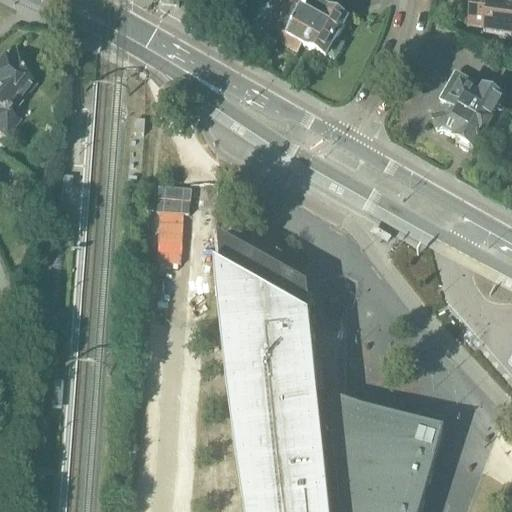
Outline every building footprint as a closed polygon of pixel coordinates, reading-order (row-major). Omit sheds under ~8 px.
[(282,0),(264,33),(292,50),(296,44),(312,53),(326,61),(327,59),(335,63),(344,47),(336,42),(347,24),(309,2),(309,0),(282,0)] [(471,0),(468,29),(483,31),(485,31),(484,37),(511,40),(511,2),(506,2),(506,0),(471,0)] [(0,137),(2,139),(18,121),(15,118),(39,89),(28,80),(36,71),(16,55),(7,65),(2,61),(0,63),(0,137)] [(441,126),(435,128),(438,136),(443,135),(456,142),(455,144),(460,147),(459,149),(468,154),(469,152),(474,155),(478,148),(479,149),(481,146),(480,145),(484,138),(484,139),(490,128),(490,127),(499,110),(511,117),(511,96),(511,99),(502,104),(484,94),(486,92),(456,75),(440,103),(450,109),(447,115),(448,115),(441,126)] [(135,122),(134,137),(143,137),(144,137),(145,123),(143,123),(135,122)] [(421,511),(442,444),(420,437),(345,415),(319,406),(307,293),(218,242),(245,511),(421,511)]
